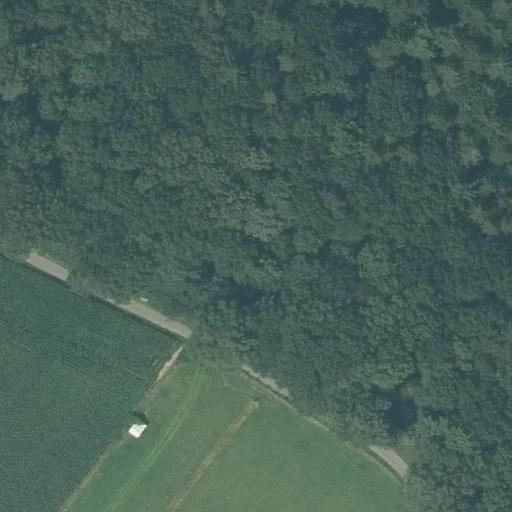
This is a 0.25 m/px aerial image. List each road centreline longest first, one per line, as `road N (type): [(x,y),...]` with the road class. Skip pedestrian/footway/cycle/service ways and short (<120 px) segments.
road 1 (track): [(511,267),(397,206),(87,7)]
road 2 (track): [(373,431),(385,233),(397,206),(347,0)]
road 3 (track): [(0,230),(231,343),(373,431)]
